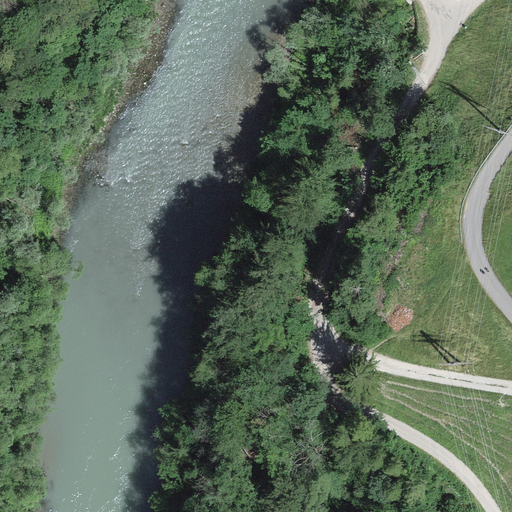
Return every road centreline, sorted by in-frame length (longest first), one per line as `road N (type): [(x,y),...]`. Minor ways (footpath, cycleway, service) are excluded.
road 1 (track): [(448,5),(439,48),(320,275),(318,354),(343,400),(451,461),(494,511)]
road 2 (track): [(511,389),(410,372),(324,339)]
road 3 (track): [(511,139),(473,201),(473,241),(511,313)]
